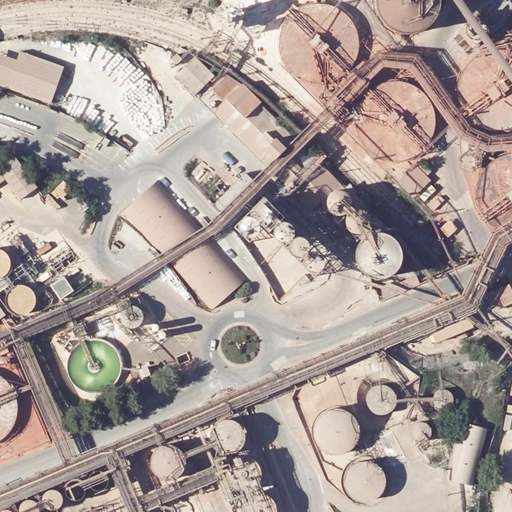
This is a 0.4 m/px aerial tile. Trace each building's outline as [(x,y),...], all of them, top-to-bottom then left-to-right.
[(388,29),(391,31),(393,32),(397,34),(400,34),(404,35),(408,35),(412,35),(415,34),(419,33),(422,32),(426,30),(429,27),(431,25),(434,22),(436,19),(438,15),(439,12),(440,8),(441,5),(441,1),(440,0),(373,0),(374,0),(374,4),(374,8),(375,11),(376,15),(378,18),(380,21),(382,24),(385,27),(388,29)] [(306,83),(310,84),(313,85),(317,85),(322,85),(326,85),(330,84),(334,82),(338,81),(341,79),(345,76),(348,74),(351,71),(353,67),(355,64),(357,60),(359,56),(360,52),(360,48),(361,44),(360,40),(360,35),(359,31),(357,27),(355,24),(353,20),(350,17),(348,14),(344,11),(341,9),(337,7),(333,5),(329,4),(325,3),(321,3),(316,3),(312,3),(308,4),(304,5),(300,7),(297,9),(293,12),(290,14),(287,18),(285,21),(283,25),(281,28),(280,32),(279,36),(278,40),(278,45),(278,49),(279,53),(280,57),(282,61),(284,65),(286,68),(288,71),(291,74),(295,77),(298,79),(302,81),(306,83)] [(225,8),(223,9),(221,11),(220,13),(220,15),(219,17),(219,19),(220,22),(220,24),(222,25),(223,27),(225,28),(227,29),(229,29),(233,29),(235,29),(237,28),(239,26),(240,25),(241,23),(242,21),(242,18),(242,16),(241,14),(240,12),(239,10),(237,9),(235,8),(233,7),(231,7),(229,7),(227,7),(225,8)] [(249,16),(247,18),(247,19),(246,21),(246,23),(246,25),(247,27),(248,29),(249,31),(251,32),(252,33),(255,34),(258,34),(260,33),(261,33),(263,31),(265,30),(266,28),(266,26),(267,24),(267,22),(266,20),(265,18),(264,16),(262,15),(260,14),(258,13),(256,13),(254,13),(252,14),(250,15),(249,16)] [(474,21),(463,32),(479,48),(490,37),(474,21)] [(475,55),(472,57),(469,60),(466,63),(464,66),(462,70),(460,73),(458,77),(457,81),(457,85),(457,89),(457,94),(457,98),(459,102),(460,106),(462,109),(464,113),(467,116),(470,119),(473,122),(476,124),(480,126),(484,128),(488,129),(492,130),(496,130),(500,130),(504,130),(509,129),(511,127),(511,50),(507,49),(503,49),(499,48),(495,48),(491,49),(487,50),(483,51),(479,53),(475,55)] [(20,51),(17,60),(6,87),(50,104),(64,67),(20,51)] [(17,60),(0,53),(0,85),(6,87),(17,60)] [(195,95),(215,75),(195,56),(175,76),(195,95)] [(173,68),(179,62),(174,57),(168,62),(173,68)] [(382,160),(386,161),(390,162),(395,162),(399,162),(403,162),(407,161),(411,160),(415,158),(418,156),(421,153),(424,150),(427,147),(430,144),(432,140),(433,137),(435,133),(436,129),(436,125),(436,121),(436,116),(435,112),(434,108),(432,105),(430,101),(428,98),(425,94),(422,92),(419,89),(415,87),(412,85),(407,83),(403,82),(399,82),(394,82),(390,82),(386,83),(382,84),(378,85),(375,87),(371,90),(368,92),(365,95),(363,98),(360,102),(359,106),(357,109),(356,113),(355,117),(355,122),(355,126),(356,130),(357,134),(358,138),(360,141),(362,145),(365,148),(368,151),(371,154),(374,156),(378,158),(382,160)] [(345,190),(312,157),(277,121),(241,85),(214,111),(249,147),(303,203),(311,211),(320,202),(326,208),(327,207),(327,205),(327,203),(327,201),(328,198),(329,196),(331,195),(332,193),(334,192),(337,191),(339,191),(341,191),(343,192),(345,190)] [(282,116),(277,121),(312,157),(317,152),(282,116)] [(303,203),(249,147),(245,152),(299,207),(303,203)] [(511,152),(510,153),(506,154),(502,155),(498,157),(494,158),(491,161),(488,163),(485,166),(482,170),(480,173),(478,177),(477,181),(476,185),(475,189),(475,193),(475,197),(476,201),(477,205),(478,209),(480,213),(482,216),(485,219),(488,222),(491,225),(494,227),(498,229),(502,231),(506,232),(510,233),(511,233),(511,152)] [(0,184),(7,179),(21,199),(36,189),(13,157),(0,165),(0,184)] [(412,168),(395,185),(410,200),(427,183),(412,168)] [(327,252),(247,173),(212,206),(236,233),(278,300),(327,252)] [(63,200),(74,189),(66,179),(54,191),(63,200)] [(208,313),(243,282),(154,183),(119,214),(208,313)] [(347,194),(345,193),(343,192),(341,191),(339,191),(337,191),(334,192),(332,193),(331,195),(329,196),(328,198),(327,201),(327,203),(327,205),(327,207),(328,209),(329,211),(331,213),(333,214),(335,215),(337,216),(339,216),(341,216),(344,215),(346,214),(347,212),(349,211),(350,209),(351,207),(351,204),(351,202),(351,200),(350,198),(349,196),(347,194)] [(350,211),(348,213),(347,215),(346,217),(345,219),(345,222),(345,224),(346,226),(347,229),(348,231),(350,232),(352,234),(354,235),(356,235),(359,235),(361,235),(363,234),(366,233),(367,232),(369,230),(370,228),(371,226),(371,223),(371,221),(371,219),(370,216),(369,214),(367,213),(366,211),(364,210),(361,209),(359,209),(357,209),(354,209),(352,210),(350,211)] [(371,234),(368,236),(367,237),(364,239),(362,241),(360,243),(359,246),(358,249),(357,252),(357,255),(357,258),(357,261),(358,264),(360,267),(362,269),(364,272),(366,274),(369,275),(373,277),(376,278),(379,278),(382,278),(386,277),(388,276),(391,275),(394,273),(396,271),(398,269),(400,266),(401,263),(402,260),(402,257),(403,254),(402,251),(401,248),(400,245),(399,243),(397,240),(395,238),(392,236),(389,235),(386,234),(383,233),(380,233),(377,233),(374,233),(371,234)] [(0,277),(20,263),(6,244),(0,247),(0,277)] [(459,268),(441,274),(445,285),(463,279),(459,268)] [(66,297),(79,289),(69,275),(57,283),(66,297)] [(380,287),(385,300),(419,285),(416,276),(400,283),(398,280),(380,287)] [(485,294),(492,311),(511,303),(511,291),(509,284),(485,294)] [(39,308),(38,285),(12,286),(14,310),(39,308)] [(436,342),(473,327),(463,303),(426,318),(436,342)] [(9,383),(6,380),(4,378),(1,375),(0,374),(0,440),(0,441),(4,438),(7,435),(9,432),(12,429),(14,425),(15,422),(16,418),(17,414),(18,410),(18,405),(17,401),(16,397),(15,393),(13,390),(11,386),(9,383)] [(380,382),(378,382),(375,384),(373,385),(372,387),(370,389),(369,392),(368,394),(368,397),(368,399),(369,402),(370,404),(371,406),(373,408),(375,410),(377,411),(379,412),(382,412),(385,412),(387,412),(392,410),(394,409),(396,407),(397,405),(398,402),(399,400),(399,397),(399,395),(399,392),(398,390),(396,388),(395,386),(393,384),(390,383),(388,382),(386,381),(383,381),(380,382)] [(445,389),(443,389),(442,389),(440,390),(438,390),(436,392),(435,393),(434,395),(433,397),(433,399),(433,401),(433,403),(434,405),(435,407),(437,408),(439,409),(441,410),(443,410),(445,410),(447,410),(449,409),(451,407),(452,406),(453,404),(454,402),(454,400),(454,398),(453,396),(452,394),(451,392),(449,391),(447,390),(445,389)] [(324,411),(322,413),(320,414),(318,416),(317,419),(315,422),(314,425),(314,428),(314,434),(314,437),(315,440),(317,442),(319,445),(321,447),(323,449),(325,451),(328,452),(331,453),(334,453),(337,454),(340,453),(343,452),(346,451),(349,450),(351,448),(354,445),(355,443),(357,440),(358,437),(359,434),(359,431),(359,428),(359,425),(358,422),(357,419),(355,417),(353,414),(351,412),(348,411),(345,409),(342,408),(339,408),(336,407),(333,408),(330,408),(327,410),(324,411)] [(217,422),(215,423),(215,424),(213,426),(211,428),(210,431),(210,434),(210,440),(210,442),(211,445),(213,447),(214,449),(215,449),(217,451),(219,452),(222,453),(225,454),(228,454),(230,454),(233,453),(236,452),(238,451),(240,449),(242,446),(244,444),(245,442),(245,439),(245,436),(245,434),(245,431),(244,429),(242,426),(240,424),(238,422),(236,421),(233,420),(231,419),(228,419),(225,419),(222,419),(220,420),(217,422)] [(429,438),(430,437),(431,435),(431,434),(431,432),(431,430),(431,428),(430,426),(428,424),(427,423),(425,422),(423,421),(421,421),(419,421),(417,422),(416,423),(414,424),(413,426),(412,427),(411,429),(411,431),(411,434),(411,435),(412,437),(414,439),(415,440),(416,441),(418,442),(420,443),(422,442),(424,442),(426,441),(428,440),(429,438)] [(488,431),(460,423),(446,479),(473,487),(488,431)] [(162,445),(160,446),(157,447),(155,449),(154,451),(152,453),(151,459),(150,461),(151,464),(151,467),(152,470),(154,472),(155,474),(157,475),(159,477),(161,478),(164,479),(166,479),(169,479),(172,479),(175,478),(177,477),(179,476),(181,474),(183,472),(184,469),(185,467),(186,464),(186,461),(186,458),(185,456),(184,453),(183,452),(182,450),(180,448),(178,446),(175,445),(173,444),(170,443),(167,443),(165,444),(162,445)] [(239,457),(236,458),(234,459),(231,461),(230,463),(228,466),(227,468),(226,471),(226,473),(226,476),(227,479),(228,483),(230,485),(232,487),(234,489),(237,490),(239,491),(242,491),(245,491),(248,491),(251,490),(253,489),(254,489),(256,487),(258,485),(260,483),(261,481),(262,478),(262,475),(262,473),(262,470),(261,467),(260,465),(260,464),(258,462),(257,460),(255,459),(253,458),(250,457),(247,456),(244,456),(241,456),(239,457)] [(347,472),(345,474),(345,475),(345,478),(345,481),(345,484),(345,487),(347,489),(348,492),(350,494),(352,496),(354,498),(357,500),(360,501),(363,501),(366,501),(369,501),(372,500),(375,499),(377,498),(380,496),(382,494),(383,491),(385,489),(386,486),(386,485),(386,482),(386,479),(386,476),(385,473),(384,471),(382,468),(380,466),(378,464),(375,463),(372,462),(370,461),(367,460),(364,460),(361,461),(358,462),(355,463),(352,465),(350,467),(348,469),(347,472)] [(95,470),(93,471),(92,471),(91,472),(89,474),(88,476),(88,478),(88,480),(88,482),(88,484),(90,487),(92,488),(94,489),(96,490),(98,490),(100,490),(102,490),(104,488),(106,487),(107,485),(108,483),(109,481),(109,479),(108,477),(108,475),(106,473),(105,472),(103,471),(101,470),(99,469),(97,469),(95,470)] [(73,480),(71,481),(70,481),(69,483),(67,484),(66,486),(66,488),(66,490),(66,492),(66,494),(68,497),(70,499),(72,500),(74,501),(76,501),(78,501),(80,500),(82,499),(84,497),(85,496),(86,494),(87,492),(87,490),(86,488),(86,486),(84,484),(83,482),(81,481),(79,480),(77,480),(75,480),(73,480)] [(50,490),(48,491),(46,492),(45,494),(44,496),(43,498),(43,500),(43,502),(44,504),(46,507),(47,508),(49,510),(51,510),(53,510),(55,510),(57,510),(59,509),(61,507),(62,505),(63,503),(64,501),(64,499),(64,497),(63,495),(62,493),(60,492),(59,491),(57,490),(55,489),(52,489),(50,490)] [(256,493),(253,494),(252,494),(249,496),(247,497),(245,499),(244,502),(242,504),(241,507),(241,509),(240,511),(277,511),(277,510),(277,508),(276,505),(276,504),(274,501),(273,499),(271,497),(269,495),(266,494),(264,493),(261,493),(258,493),(256,493)] [(27,500),(25,501),(24,501),(22,503),(21,504),(20,506),(19,508),(19,510),(19,511),(40,511),(40,510),(40,507),(39,506),(38,504),(37,502),(35,501),(33,500),(31,500),(29,500),(27,500)]
